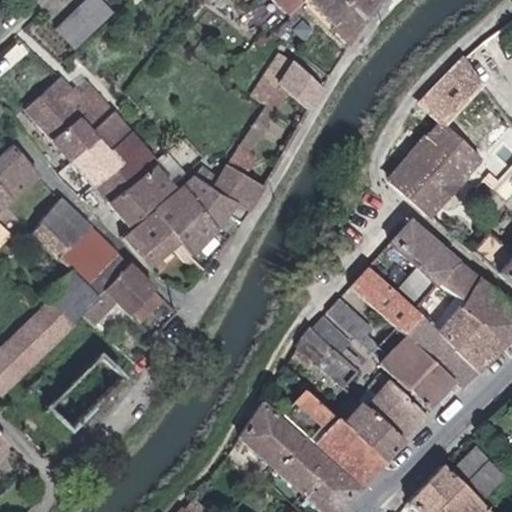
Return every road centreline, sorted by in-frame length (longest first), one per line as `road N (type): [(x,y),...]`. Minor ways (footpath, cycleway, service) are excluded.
road 1 (residential): [(47,470),(114,423),(165,368),(338,78),(397,0)]
road 2 (secondary): [(372,511),(511,370)]
